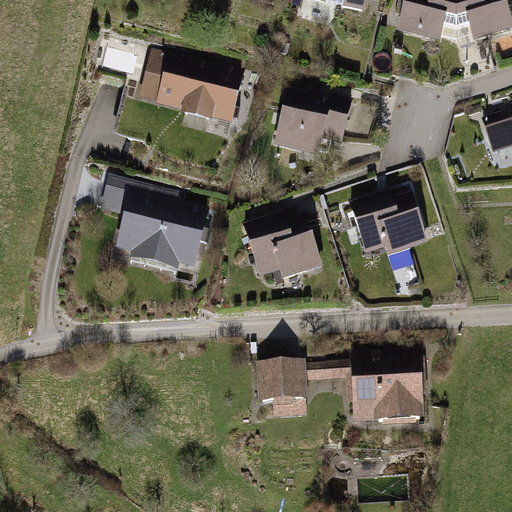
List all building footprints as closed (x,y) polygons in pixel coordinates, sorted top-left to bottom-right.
[(305,0),(290,60),(367,80),(388,0),(367,0),(364,13),(311,0),(305,0)] [(311,0),(364,13),(367,0),(311,0)] [(409,0),(388,0),(367,80),(375,81),(377,77),(391,79),(393,71),(443,83),(485,72),(476,38),(473,26),(458,30),(444,28),(441,38),(402,28),(409,0)] [(409,0),(402,28),(441,38),(444,28),(458,30),(473,26),(476,38),(511,28),(511,26),(504,0),(409,0)] [(243,75),(156,54),(146,94),(163,98),(162,102),(187,108),(186,115),(210,121),(212,115),(231,119),(238,121),(241,111),(234,109),(243,75)] [(152,59),(144,57),(136,86),(144,89),(152,59)] [(320,102),(291,94),(279,142),(302,147),(304,139),(323,143),(325,138),(343,142),(353,105),(321,97),(320,102)] [(485,122),(495,151),(511,145),(511,120),(510,114),(485,122)] [(144,188),(112,180),(105,209),(128,215),(121,244),(140,249),(139,253),(176,262),(177,258),(196,263),(201,243),(208,245),(211,232),(204,230),(208,213),(175,205),(176,202),(142,194),(144,188)] [(391,194),(353,206),(367,251),(402,239),(405,247),(427,240),(413,196),(394,202),(391,194)] [(275,218),(247,227),(262,274),(297,263),(300,271),(321,264),(306,217),(278,226),(275,218)] [(423,355),(352,359),(355,419),(380,418),(381,422),(420,420),(419,405),(425,405),(423,355)] [(303,366),(263,367),(265,404),(304,402),(303,366)]
